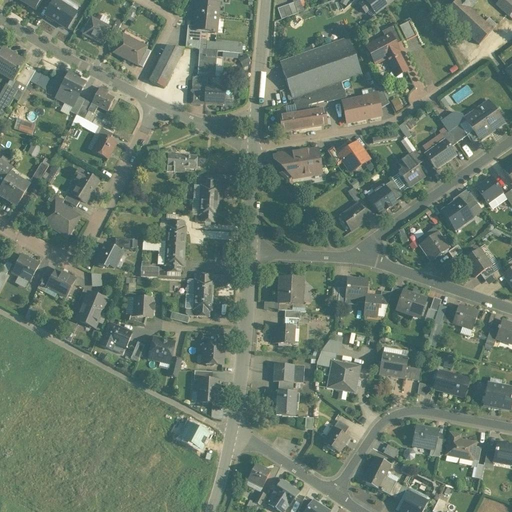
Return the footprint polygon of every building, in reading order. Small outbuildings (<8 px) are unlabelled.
[(39,0),(20,0),(34,9),(39,0)] [(55,0),(54,0),(51,6),(45,15),(65,28),(75,13),(55,0)] [(362,0),(358,4),(365,13),(372,8),(376,14),(394,0),(362,0)] [(470,9),(459,0),(457,0),(445,14),(461,29),(479,45),(492,31),(492,30),(484,23),(470,9)] [(459,0),(470,9),(478,0),(459,0)] [(511,13),(511,0),(499,0),(495,5),(509,17),(511,13)] [(220,4),(197,1),(196,15),(217,17),(218,4),(220,4)] [(294,3),(277,8),(281,19),(298,13),(294,3)] [(131,8),(126,19),(132,23),(138,12),(131,8)] [(217,17),(196,15),(194,27),(194,31),(201,31),(217,33),(215,32),(217,17)] [(496,25),(489,18),(484,23),(492,30),(496,25)] [(99,23),(91,19),(83,35),(101,44),(109,30),(98,24),(99,23)] [(407,41),(416,36),(409,21),(400,26),(407,41)] [(116,22),(111,32),(116,35),(121,24),(116,22)] [(194,27),(187,26),(186,43),(199,44),(201,31),(194,31),(194,27)] [(394,26),(381,33),(384,39),(390,36),(395,46),(402,42),(394,26)] [(479,45),(461,29),(455,36),(472,52),(479,45)] [(146,48),(122,36),(113,53),(137,65),(145,49),(146,48)] [(395,46),(390,36),(384,39),(366,48),(375,65),(386,59),(392,72),(391,74),(389,76),(389,78),(390,81),(391,83),(393,84),(396,84),(398,83),(400,82),(401,80),(402,77),(401,75),(407,72),(397,53),(398,52),(395,46)] [(348,38),(280,63),(280,62),(280,63),(293,101),(293,102),(294,102),(324,94),(344,90),(344,89),(343,90),(341,83),(361,76),(362,75),(351,46),(348,38)] [(167,47),(149,82),(163,89),(184,49),(167,47)] [(145,49),(137,65),(142,68),(150,52),(145,49)] [(3,51),(2,50),(0,53),(0,70),(11,78),(14,79),(12,81),(13,82),(18,73),(23,76),(29,67),(12,56),(11,57),(2,52),(3,51)] [(214,58),(200,56),(198,74),(192,80),(207,81),(207,76),(215,77),(216,58),(214,58)] [(23,76),(18,84),(26,88),(36,71),(29,67),(23,76)] [(23,94),(26,88),(18,84),(23,76),(18,73),(13,82),(12,81),(14,79),(11,78),(7,85),(18,91),(23,94)] [(78,77),(69,73),(61,89),(77,97),(84,84),(77,80),(78,77)] [(18,91),(7,85),(0,96),(0,120),(1,121),(13,99),(18,91)] [(206,88),(192,87),(191,96),(191,104),(224,106),(225,88),(206,87),(206,88)] [(91,104),(87,111),(94,115),(97,107),(107,112),(114,99),(107,95),(108,93),(99,88),(91,104)] [(344,90),(324,94),(326,101),(326,103),(346,98),(344,90)] [(389,105),(381,90),(375,92),(375,95),(376,95),(380,109),(389,105)] [(23,94),(18,91),(13,99),(18,102),(23,94)] [(324,94),(294,102),(295,109),(326,101),(324,94)] [(375,95),(360,98),(360,100),(342,104),(347,124),(381,116),(380,109),(376,95),(375,95)] [(77,97),(72,107),(70,112),(76,116),(84,100),(77,97)] [(91,104),(84,100),(76,116),(83,119),(87,111),(91,104)] [(72,107),(65,103),(62,109),(70,112),(72,107)] [(481,113),(467,123),(479,141),(503,124),(488,103),(478,110),(481,113)] [(323,110),(280,117),(283,132),(325,125),(323,110)] [(83,119),(92,124),(95,118),(96,116),(94,115),(87,111),(83,119)] [(88,131),(92,124),(83,119),(76,116),(73,123),(88,131)] [(116,127),(103,120),(102,122),(95,118),(92,124),(101,129),(112,135),(116,127)] [(19,132),(33,134),(35,124),(21,121),(19,132)] [(459,125),(448,133),(456,144),(467,136),(459,125)] [(112,135),(101,129),(98,135),(100,136),(101,135),(109,140),(112,135)] [(448,133),(447,131),(441,135),(445,142),(446,141),(450,148),(456,144),(448,133)] [(98,136),(95,134),(87,149),(91,151),(98,136)] [(100,136),(92,152),(107,160),(116,144),(109,140),(101,135),(100,136)] [(445,142),(427,155),(437,168),(455,155),(450,148),(446,141),(445,142)] [(344,144),(335,151),(342,163),(349,172),(353,169),(353,170),(355,170),(360,167),(360,165),(360,164),(368,158),(357,143),(348,150),(344,144)] [(35,156),(39,148),(32,145),(29,153),(35,156)] [(158,146),(147,148),(148,154),(160,151),(158,146)] [(335,151),(333,148),(327,152),(337,166),(342,163),(335,151)] [(317,149),(297,152),(300,168),(302,178),(311,176),(311,174),(321,173),(317,149)] [(297,152),(286,154),(287,158),(286,158),(288,170),(300,168),(297,152)] [(423,162),(415,152),(409,156),(416,167),(423,162)] [(286,154),(273,156),(273,160),(282,169),(293,179),(302,178),(300,168),(288,170),(286,158),(287,158),(286,154)] [(178,156),(168,155),(167,160),(167,171),(167,172),(177,172),(178,156)] [(197,156),(179,155),(178,156),(177,172),(183,173),(183,169),(196,170),(197,156)] [(416,167),(409,156),(399,163),(404,169),(398,173),(409,189),(424,177),(416,167)] [(0,160),(0,185),(1,186),(9,174),(10,174),(11,172),(11,171),(13,169),(0,160)] [(50,163),(42,179),(51,183),(59,167),(50,163)] [(41,164),(30,181),(37,185),(48,168),(41,164)] [(293,179),(282,169),(278,173),(289,184),(293,179)] [(98,182),(79,170),(73,179),(79,182),(71,194),(71,195),(80,201),(85,203),(98,182)] [(10,174),(9,174),(1,186),(0,188),(0,197),(5,200),(6,197),(18,204),(29,186),(10,174)] [(491,178),(476,190),(486,204),(487,203),(490,208),(492,208),(493,207),(495,208),(498,206),(498,204),(505,199),(503,196),(501,193),(491,178)] [(217,181),(203,180),(202,186),(200,186),(194,186),(193,201),(199,201),(218,202),(219,187),(217,187),(217,181)] [(402,196),(392,181),(384,187),(394,202),(402,196)] [(384,187),(383,187),(380,182),(372,188),(375,194),(368,199),(379,215),(386,211),(390,208),(396,204),(394,202),(384,187)] [(353,189),(348,193),(355,204),(361,200),(353,189)] [(511,208),(511,194),(510,191),(503,196),(505,199),(511,208)] [(71,194),(69,192),(64,200),(76,208),(80,201),(71,195),(71,194)] [(52,193),(47,201),(53,205),(55,201),(61,205),(64,200),(52,193)] [(482,212),(468,193),(458,200),(459,202),(460,201),(472,218),(482,212)] [(458,200),(441,212),(454,231),(472,218),(460,201),(459,202),(458,200)] [(61,205),(55,201),(53,205),(48,212),(52,214),(45,224),(64,236),(69,229),(72,231),(80,217),(61,205)] [(218,202),(199,201),(198,216),(201,216),(200,222),(215,223),(215,217),(217,217),(218,202)] [(368,220),(357,205),(340,217),(341,218),(342,217),(352,230),(350,231),(351,232),(368,220)] [(184,222),(169,221),(169,227),(167,227),(166,242),(185,243),(186,228),(183,228),(184,222)] [(318,229),(313,232),(317,238),(322,235),(318,229)] [(436,234),(420,245),(432,262),(448,250),(436,234)] [(133,240),(115,239),(114,246),(113,248),(121,253),(123,250),(132,250),(133,240)] [(143,250),(159,250),(160,242),(143,242),(143,250)] [(185,243),(166,242),(164,266),(167,266),(166,273),(181,273),(181,267),(183,267),(185,243)] [(113,248),(105,244),(101,252),(100,252),(97,257),(98,258),(95,263),(97,264),(97,266),(102,269),(105,268),(106,268),(107,266),(113,269),(122,253),(113,248)] [(231,258),(231,247),(222,246),(222,258),(231,258)] [(457,246),(448,253),(452,259),(462,252),(457,246)] [(491,267),(479,250),(463,261),(475,278),(480,275),(491,267)] [(39,265),(21,255),(11,274),(29,283),(39,265)] [(11,265),(6,262),(1,273),(6,276),(11,265)] [(491,267),(480,275),(484,281),(491,276),(495,273),(491,267)] [(158,269),(141,268),(140,277),(158,278),(158,269)] [(495,273),(491,276),(495,281),(502,276),(506,273),(502,268),(495,273)] [(511,268),(506,273),(502,276),(503,276),(511,288),(511,268)] [(75,280),(56,270),(51,278),(46,288),(47,288),(66,298),(75,280)] [(51,278),(43,274),(38,287),(45,290),(47,288),(46,288),(51,278)] [(92,287),(101,287),(102,274),(92,274),(92,287)] [(212,275),(197,274),(197,281),(195,281),(194,296),(212,297),(213,282),(211,282),(212,275)] [(303,281),(279,279),(278,304),(279,304),(292,305),(292,312),(300,312),(300,313),(305,313),(305,312),(305,306),(301,306),(303,281)] [(367,281),(347,279),(346,289),(345,298),(347,298),(347,297),(356,298),(356,299),(365,300),(366,300),(366,297),(367,281)] [(404,291),(392,287),(391,293),(389,299),(399,303),(400,300),(401,300),(404,292),(404,291)] [(346,289),(339,288),(338,300),(337,304),(345,305),(345,298),(346,289)] [(391,293),(381,292),(380,298),(381,298),(380,305),(387,306),(389,299),(391,293)] [(404,292),(401,300),(400,300),(399,303),(396,311),(420,319),(426,300),(404,292)] [(106,301),(88,293),(83,306),(100,314),(106,301)] [(212,297),(194,296),(193,310),(187,309),(186,314),(189,316),(209,318),(209,311),(212,312),(212,297)] [(380,298),(366,297),(366,300),(365,300),(364,316),(377,317),(378,309),(380,310),(380,305),(381,298),(380,298)] [(153,299),(133,298),(132,316),(132,318),(147,318),(152,319),(153,311),(154,311),(154,304),(153,304),(153,299)] [(100,314),(83,306),(76,321),(94,329),(100,314)] [(478,313),(458,307),(456,312),(452,324),(472,330),(478,313)] [(456,312),(445,308),(441,321),(447,323),(448,322),(452,324),(456,312)] [(189,318),(172,314),(170,320),(187,324),(189,318)] [(147,318),(132,318),(132,316),(129,315),(127,323),(144,327),(147,318)] [(298,319),(285,319),(284,327),(276,326),(275,344),(293,345),(297,345),(298,319)] [(511,325),(501,322),(498,332),(495,339),(496,339),(511,345),(511,325)] [(69,323),(62,339),(70,344),(77,326),(69,323)] [(131,334),(109,325),(100,346),(111,351),(113,345),(125,350),(131,334)] [(490,330),(485,344),(493,346),(496,339),(495,339),(498,332),(490,330)] [(219,335),(201,334),(201,341),(207,341),(206,346),(221,347),(222,341),(219,341),(219,335)] [(174,344),(154,339),(149,359),(161,362),(161,360),(169,362),(174,344)] [(144,346),(137,343),(130,360),(138,363),(144,346)] [(206,346),(203,346),(203,356),(205,358),(204,364),(206,366),(212,367),(214,365),(222,365),(223,347),(206,346)] [(408,358),(382,354),(379,375),(404,379),(406,368),(408,358)] [(180,360),(173,359),(168,376),(176,378),(180,360)] [(359,368),(332,363),(330,375),(335,376),(332,389),(354,393),(359,368)] [(304,367),(274,365),(273,383),(283,383),(292,384),(303,384),(304,367)] [(421,370),(406,368),(404,379),(419,381),(421,370)] [(212,373),(194,372),(194,381),(199,381),(212,381),(212,373)] [(469,380),(438,372),(437,372),(435,372),(432,379),(435,380),(433,390),(464,398),(469,380)] [(212,381),(199,381),(197,403),(216,404),(217,395),(219,395),(219,387),(217,387),(218,382),(212,381)] [(292,384),(283,383),(282,393),(277,393),(275,417),(295,418),(296,394),(292,393),(292,384)] [(427,396),(429,385),(419,384),(418,395),(427,396)] [(511,401),(511,389),(487,385),(483,405),(491,407),(491,408),(499,409),(510,411),(511,401)] [(313,419),(305,418),(304,430),(312,431),(313,419)] [(348,428),(338,421),(333,428),(344,435),(348,428)] [(438,431),(416,427),(413,445),(431,449),(434,450),(436,440),(438,431)] [(333,428),(332,429),(333,429),(323,443),(339,454),(339,453),(348,439),(349,439),(344,435),(333,428)] [(460,436),(450,434),(449,438),(445,456),(472,461),(475,447),(476,444),(459,440),(460,436)] [(436,440),(434,450),(431,449),(429,456),(439,458),(442,441),(436,440)] [(511,446),(497,443),(495,453),(493,461),(494,461),(511,464),(511,446)] [(388,445),(383,454),(395,459),(399,451),(388,445)] [(481,448),(475,447),(472,461),(478,462),(481,448)] [(404,451),(406,461),(415,459),(414,449),(404,451)] [(495,453),(487,451),(484,464),(493,466),(494,461),(493,461),(495,453)] [(391,466),(375,457),(367,472),(371,474),(365,484),(389,496),(396,483),(398,479),(387,473),(391,466)] [(270,473),(255,465),(247,480),(262,488),(270,473)] [(298,493),(289,487),(290,486),(282,481),(272,496),(282,503),(289,507),(298,493)] [(396,483),(389,496),(395,499),(402,486),(396,483)] [(402,486),(395,499),(401,502),(408,489),(402,486)] [(265,495),(260,493),(254,503),(260,506),(265,495)] [(282,503),(272,496),(269,501),(279,508),(282,503)] [(418,511),(423,504),(407,496),(398,511),(418,511)] [(441,511),(446,503),(438,500),(432,511),(441,511)] [(260,506),(254,503),(249,501),(246,507),(257,511),(260,506)] [(320,509),(312,503),(305,511),(329,511),(321,507),(320,509)]
